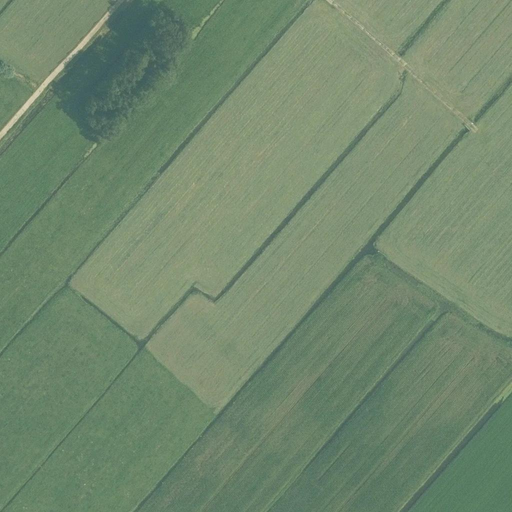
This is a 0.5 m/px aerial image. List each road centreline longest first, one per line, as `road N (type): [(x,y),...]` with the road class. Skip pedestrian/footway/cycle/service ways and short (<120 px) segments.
road 1 (track): [(479,126),(339,0)]
road 2 (track): [(120,0),(0,137)]
road 3 (track): [(0,373),(79,280)]
